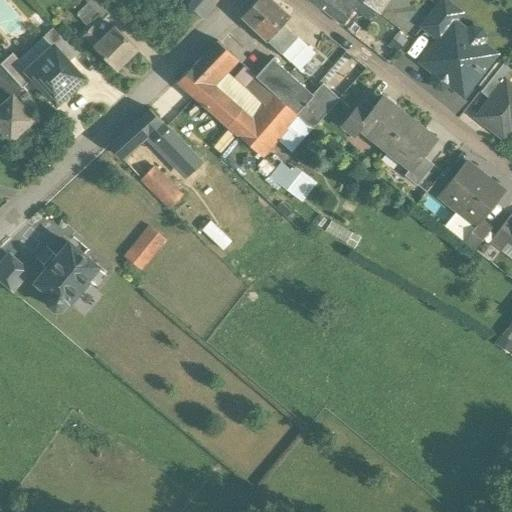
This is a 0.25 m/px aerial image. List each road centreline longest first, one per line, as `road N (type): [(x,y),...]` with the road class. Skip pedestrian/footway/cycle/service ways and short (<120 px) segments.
road 1 (residential): [(0,238),(186,61),(232,0)]
road 2 (residential): [(291,0),(511,173)]
